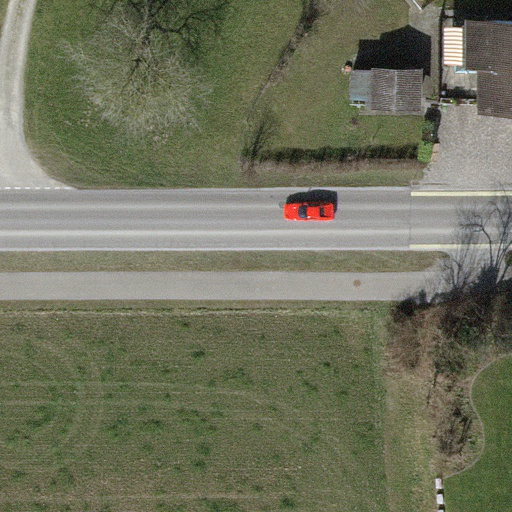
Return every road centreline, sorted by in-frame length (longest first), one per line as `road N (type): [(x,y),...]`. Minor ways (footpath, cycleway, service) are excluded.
road 1 (tertiary): [(0,223),(511,217)]
road 2 (track): [(8,223),(19,30),(28,0)]
